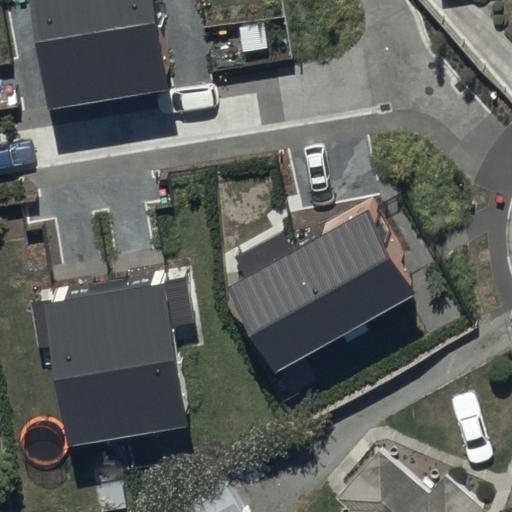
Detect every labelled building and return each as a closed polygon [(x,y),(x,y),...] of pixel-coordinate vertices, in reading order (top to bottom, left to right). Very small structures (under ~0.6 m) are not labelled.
[(161,0),(38,0),(58,107),(177,86),(161,0)] [(371,206),(231,287),(280,373),(420,292),(371,206)] [(27,294),(29,305),(37,351),(54,348),(69,446),(189,426),(173,326),(196,322),(186,266),(27,294)] [(467,511),(485,490),(439,453),(425,470),(378,431),(336,482),(349,493),(333,511),(467,511)] [(0,511),(8,511),(0,458),(0,511)] [(223,463),(148,502),(153,511),(242,511),(247,510),(223,463)]
